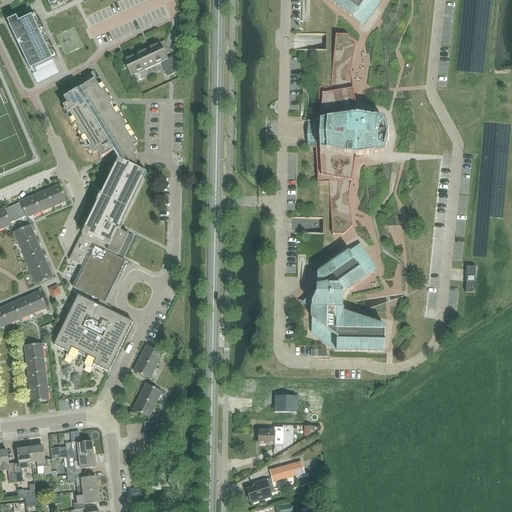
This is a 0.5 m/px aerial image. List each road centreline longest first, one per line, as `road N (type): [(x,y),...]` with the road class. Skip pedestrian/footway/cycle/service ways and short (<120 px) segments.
road 1 (tertiary): [(210,511),(219,0)]
road 2 (residential): [(107,415),(106,401),(175,261),(177,172),(167,159),(167,112)]
road 3 (unknown): [(281,224),(384,236),(392,254),(389,312)]
road 4 (unknown): [(286,44),(361,40),(390,0)]
